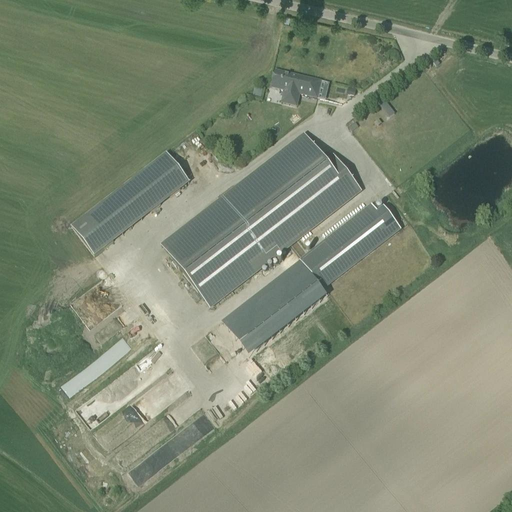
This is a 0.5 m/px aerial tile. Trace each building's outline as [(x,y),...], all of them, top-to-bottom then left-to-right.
[(317,101),(321,83),(275,72),(271,90),(284,93),(283,98),(294,100),(295,95),(317,101)] [(254,90),(252,97),(260,99),(262,92),(254,90)] [(388,119),(394,114),(384,103),(378,108),(388,119)] [(209,310),(360,193),(346,175),(333,158),(325,164),(310,145),(167,256),(209,310)] [(94,258),(189,185),(166,155),(71,229),(94,258)] [(322,304),(316,297),(394,236),(378,215),(371,220),(367,214),(255,301),(258,305),(219,335),(242,366),(322,304)] [(197,341),(202,355),(212,352),(208,338),(197,341)]
